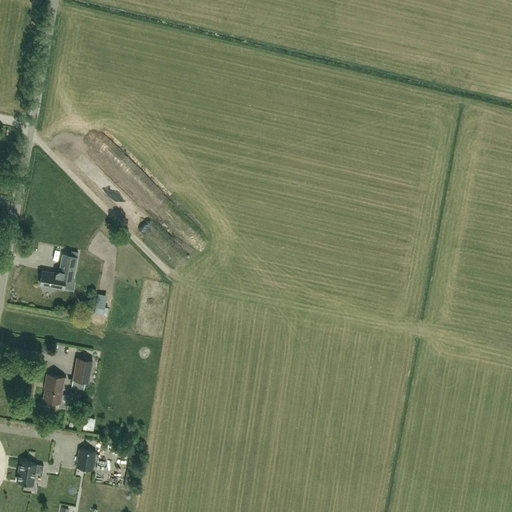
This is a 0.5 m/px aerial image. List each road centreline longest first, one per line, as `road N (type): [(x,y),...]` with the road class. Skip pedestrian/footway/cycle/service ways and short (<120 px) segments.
road 1 (unclassified): [(0,299),(55,0)]
road 2 (track): [(30,133),(170,273)]
